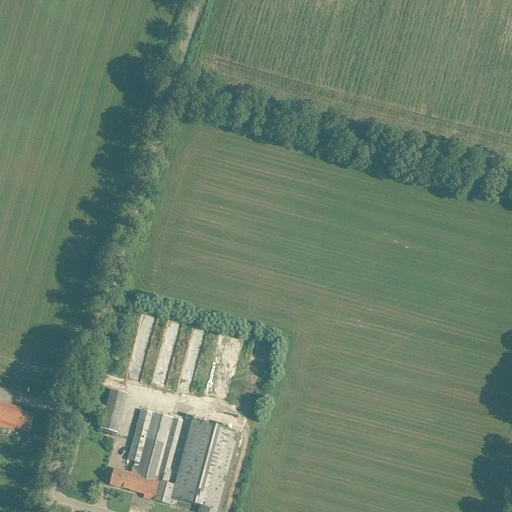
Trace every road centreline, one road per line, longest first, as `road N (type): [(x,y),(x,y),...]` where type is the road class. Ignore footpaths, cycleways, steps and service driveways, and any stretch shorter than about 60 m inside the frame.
road 1 (unclassified): [(46,495),(197,0)]
road 2 (track): [(170,89),(511,182)]
